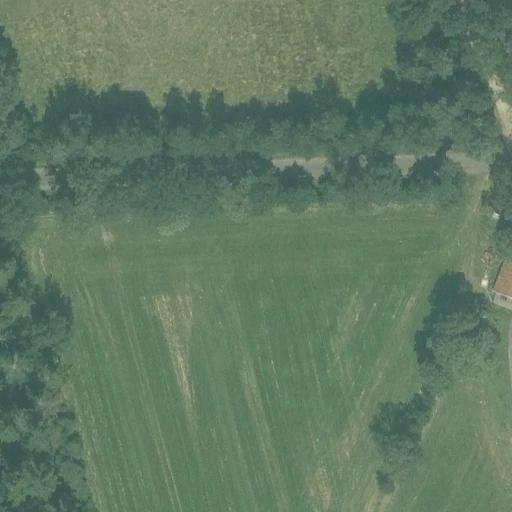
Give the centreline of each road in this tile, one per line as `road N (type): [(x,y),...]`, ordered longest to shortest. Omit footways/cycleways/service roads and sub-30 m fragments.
road 1 (unclassified): [(0,182),(511,163)]
road 2 (track): [(511,119),(459,0)]
